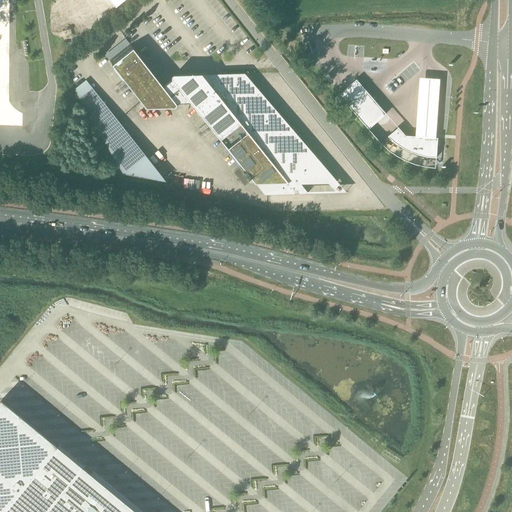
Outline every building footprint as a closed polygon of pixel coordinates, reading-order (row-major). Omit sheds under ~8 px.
[(131,45),(110,61),(148,109),(175,108),(176,108),(177,107),(178,106),(178,105),(177,103),(192,103),(257,184),(267,183),(268,194),(265,194),(308,193),(300,193),(300,182),(337,181),(329,181),(328,171),(320,171),(320,161),(312,161),(312,151),(304,152),(303,142),(295,142),(295,132),(287,132),(287,122),(278,122),(278,112),(270,113),(270,103),(262,103),(261,93),(253,93),(253,83),(245,83),(245,73),(204,75),(203,75),(176,75),(175,76),(174,76),(174,77),(174,79),(174,80),(165,87),(131,45)] [(68,75),(74,68),(71,65),(64,71),(68,75)] [(442,76),(422,75),(417,135),(438,136),(442,76)] [(357,80),(339,95),(369,130),(387,114),(357,80)] [(126,173),(166,180),(87,82),(77,91),(126,173)] [(399,127),(388,136),(395,143),(403,148),(411,151),(419,154),(427,156),(437,157),(438,136),(417,135),(405,134),(399,127)] [(138,511),(2,400),(0,402),(0,511),(138,511)]
